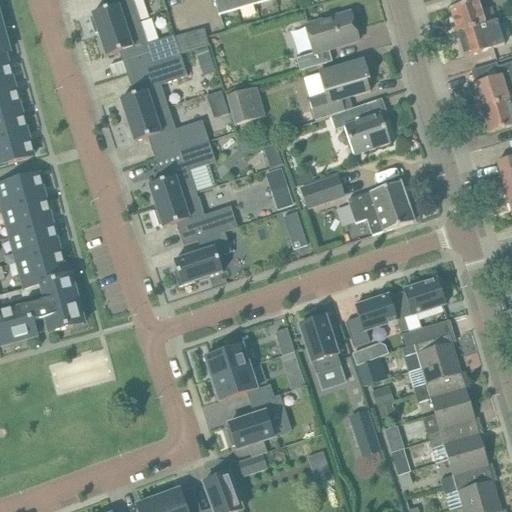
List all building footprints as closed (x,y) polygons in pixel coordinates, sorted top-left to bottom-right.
[(102,0),(105,10),(92,14),(93,18),(90,19),(95,34),(98,33),(99,36),(140,23),(132,0),(102,0)] [(214,0),(218,12),(258,0),(272,0),(273,2),(279,0),(214,0)] [(452,8),(450,8),(458,34),(495,22),(493,16),(491,9),(481,12),(478,1),(480,1),(480,0),(464,0),(466,4),(452,8)] [(350,13),(331,19),(306,26),(314,54),(296,59),(300,72),(327,64),(324,53),(359,42),(350,13)] [(495,22),(458,34),(465,58),(493,49),(505,46),(498,21),(495,22)] [(147,44),(140,23),(99,36),(106,57),(120,53),(127,75),(181,57),(174,36),(147,44)] [(180,53),(209,46),(205,30),(175,38),(180,53)] [(0,32),(0,56),(5,55),(10,54),(4,32),(0,32)] [(0,83),(12,80),(5,55),(0,56),(0,83)] [(188,77),(181,57),(127,75),(134,96),(121,100),(128,122),(168,108),(161,86),(188,77)] [(316,122),(330,117),(345,112),(342,101),(370,92),(367,81),(370,81),(364,61),(319,75),(324,95),(308,100),(316,122)] [(474,85),(482,110),(511,100),(511,62),(498,67),(501,76),(474,85)] [(0,110),(19,105),(12,80),(0,83),(0,110)] [(249,91),(227,97),(236,127),(257,121),(249,91)] [(511,100),(482,110),(489,134),(508,128),(511,126),(511,100)] [(330,117),(335,131),(345,128),(354,156),(391,144),(381,115),(371,118),(367,106),(377,103),(376,102),(345,112),(330,117)] [(0,137),(26,131),(19,105),(0,110),(0,137)] [(176,131),(168,108),(128,122),(135,143),(148,139),(155,160),(209,143),(202,122),(176,131)] [(33,157),(26,131),(0,137),(0,167),(7,166),(6,164),(33,157)] [(209,143),(155,160),(162,182),(149,186),(156,208),(197,194),(189,172),(216,163),(209,143)] [(275,145),(263,150),(269,170),(282,166),(275,145)] [(511,158),(497,163),(507,195),(511,193),(511,158)] [(278,210),(292,205),(282,171),(267,176),(278,210)] [(310,171),(294,177),(297,187),(313,181),(310,171)] [(0,200),(3,213),(45,201),(38,174),(11,182),(10,180),(0,183),(0,200)] [(326,180),(299,189),(306,208),(332,199),(326,180)] [(350,200),(348,201),(350,207),(356,225),(367,221),(373,237),(414,223),(400,183),(350,200)] [(204,216),(197,194),(156,208),(157,211),(154,212),(159,227),(162,226),(163,229),(176,225),(184,247),(198,242),(225,233),(238,229),(231,208),(204,216)] [(53,226),(45,201),(3,213),(10,238),(53,226)] [(59,252),(53,226),(10,238),(17,263),(59,252)] [(301,226),(288,230),(294,250),(308,246),(301,226)] [(231,253),(225,233),(198,242),(202,253),(174,262),(177,272),(174,273),(179,288),(223,273),(218,258),(231,253)] [(66,276),(59,252),(17,263),(24,288),(30,286),(41,283),(66,276)] [(82,317),(71,275),(66,276),(41,283),(44,295),(46,302),(21,309),(21,310),(0,315),(0,347),(13,344),(11,337),(20,334),(22,342),(38,337),(37,332),(48,329),(50,334),(73,328),(73,326),(72,326),(71,319),(80,316),(80,317),(82,317)] [(404,293),(389,297),(397,321),(401,333),(409,330),(405,318),(446,305),(438,280),(404,291),(404,293)] [(34,298),(44,295),(41,283),(30,286),(34,298)] [(23,301),(34,298),(30,286),(24,288),(25,290),(20,291),(23,301)] [(13,304),(23,301),(20,291),(10,294),(13,304)] [(0,299),(2,307),(13,304),(10,294),(0,296),(0,299)] [(359,319),(346,323),(354,348),(370,343),(366,331),(397,321),(389,297),(389,296),(370,302),(369,300),(357,304),(357,306),(355,307),(359,319)] [(325,317),(300,326),(316,375),(341,366),(325,317)] [(430,342),(426,328),(403,335),(407,349),(402,350),(409,374),(418,371),(443,363),(457,359),(453,344),(456,340),(454,334),(430,342)] [(287,330),(275,334),(283,357),(295,353),(287,330)] [(212,380),(249,368),(242,346),(239,347),(238,343),(224,348),(225,351),(204,357),(212,380)] [(362,350),(352,353),(356,365),(364,363),(366,362),(362,350)] [(418,371),(409,374),(416,396),(458,383),(467,380),(466,376),(461,374),(457,359),(443,363),(418,371)] [(356,365),(355,366),(362,389),(371,387),(364,363),(356,365)] [(251,406),(275,398),(270,386),(257,390),(249,368),(212,380),(220,403),(247,394),(251,406)] [(435,416),(470,405),(466,390),(469,386),(467,380),(458,383),(416,396),(419,404),(431,401),(435,416)] [(390,387),(373,392),(378,409),(391,404),(394,403),(390,387)] [(230,430),(227,431),(233,448),(235,447),(237,451),(275,438),(267,413),(278,409),(275,398),(251,406),(255,417),(228,426),(230,430)] [(394,413),(391,404),(378,409),(381,418),(394,413)] [(425,435),(427,443),(481,426),(480,422),(475,420),(470,405),(435,416),(432,417),(437,431),(425,435)] [(442,446),(447,462),(484,450),(480,436),(483,432),(481,426),(427,443),(429,450),(442,446)] [(439,481),(442,489),(494,472),(493,468),(489,466),(484,450),(447,462),(452,477),(439,481)] [(324,453),(308,459),(314,478),(330,472),(324,453)] [(264,457),(243,463),(247,477),(268,471),(264,457)] [(408,464),(396,469),(399,477),(411,473),(408,464)] [(457,493),(461,507),(497,496),(493,482),(496,478),(494,472),(442,489),(444,497),(457,493)] [(213,508),(202,511),(242,511),(243,511),(240,504),(244,502),(237,484),(234,486),(229,473),(203,483),(213,508)] [(181,491),(158,499),(162,511),(201,511),(193,489),(181,494),(181,491)] [(502,511),(497,496),(461,507),(462,511),(502,511)] [(162,511),(158,499),(136,507),(137,511),(162,511)]
